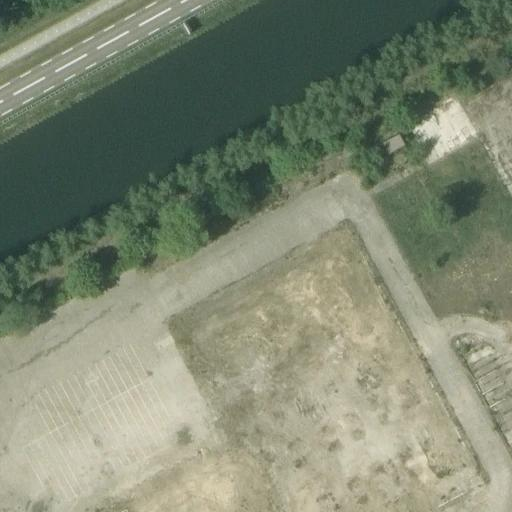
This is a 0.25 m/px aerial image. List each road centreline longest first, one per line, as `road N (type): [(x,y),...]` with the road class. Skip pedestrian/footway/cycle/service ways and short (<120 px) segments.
road 1 (unknown): [(0,501),(106,475),(147,451),(145,328),(164,294),(320,212),(349,212),(389,244),(484,414),(489,511)]
road 2 (track): [(0,299),(511,21)]
road 3 (secondary): [(0,103),(188,0)]
